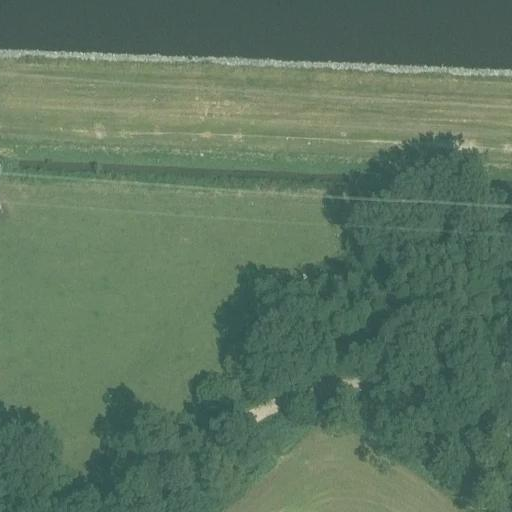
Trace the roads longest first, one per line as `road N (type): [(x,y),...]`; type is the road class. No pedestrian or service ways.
road 1 (track): [(0,127),(511,150)]
road 2 (track): [(511,378),(281,403),(117,511)]
